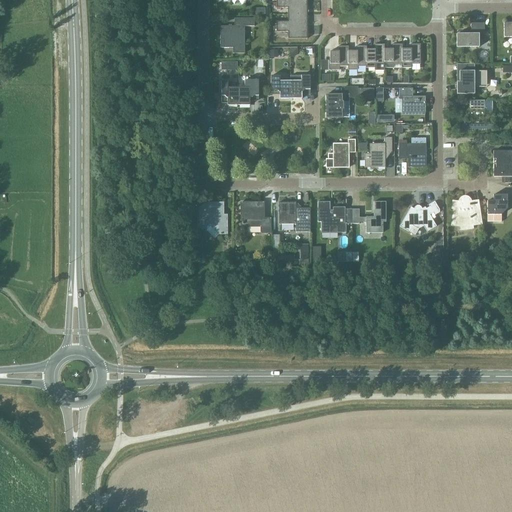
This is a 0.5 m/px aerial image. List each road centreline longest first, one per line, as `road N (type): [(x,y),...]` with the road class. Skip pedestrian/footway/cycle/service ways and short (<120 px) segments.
road 1 (secondary): [(511,377),(207,376)]
road 2 (residential): [(437,182),(204,183),(203,117)]
road 3 (secondary): [(75,241),(71,0)]
road 4 (residential): [(437,182),(436,30)]
road 5 (residential): [(436,30),(323,31),(323,0)]
road 6 (track): [(69,445),(117,443),(171,403),(184,381)]
